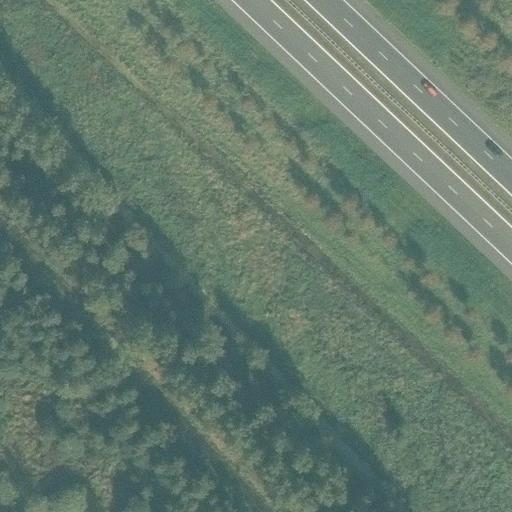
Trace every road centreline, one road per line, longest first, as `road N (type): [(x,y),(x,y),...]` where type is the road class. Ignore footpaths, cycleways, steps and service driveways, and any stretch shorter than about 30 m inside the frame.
road 1 (motorway): [(248,0),(511,247)]
road 2 (motorway): [(511,179),(322,0)]
